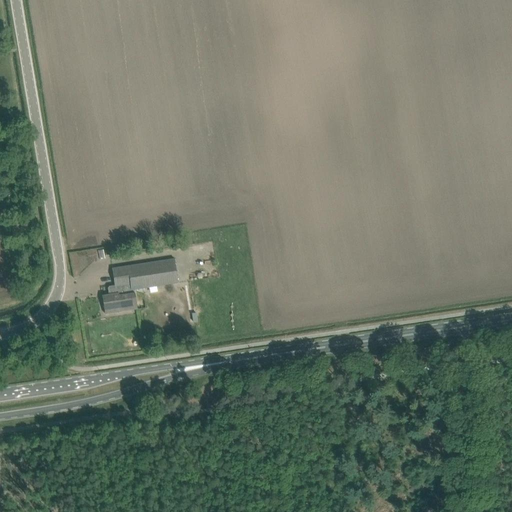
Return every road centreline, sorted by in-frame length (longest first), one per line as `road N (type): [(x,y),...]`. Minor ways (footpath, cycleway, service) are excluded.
road 1 (unclassified): [(34,323),(51,310),(61,278),(16,0)]
road 2 (primary): [(222,361),(511,318)]
road 3 (primary): [(0,415),(117,394),(222,361)]
road 4 (primary): [(222,361),(0,392)]
road 5 (track): [(466,511),(468,363)]
